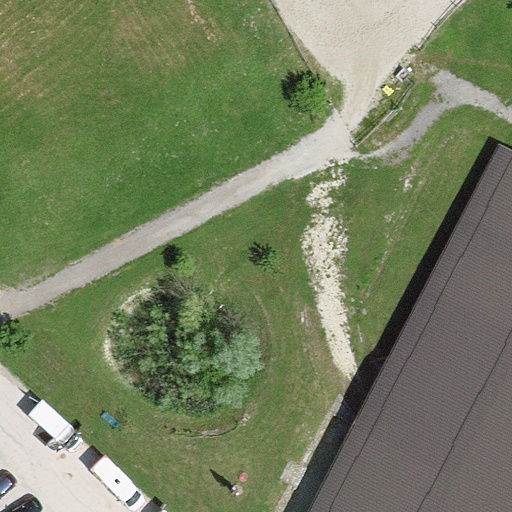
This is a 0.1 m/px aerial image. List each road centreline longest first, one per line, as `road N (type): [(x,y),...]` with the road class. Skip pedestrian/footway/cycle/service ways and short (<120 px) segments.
road 1 (track): [(505,511),(462,254),(465,226),(490,173)]
road 2 (track): [(120,511),(0,404)]
